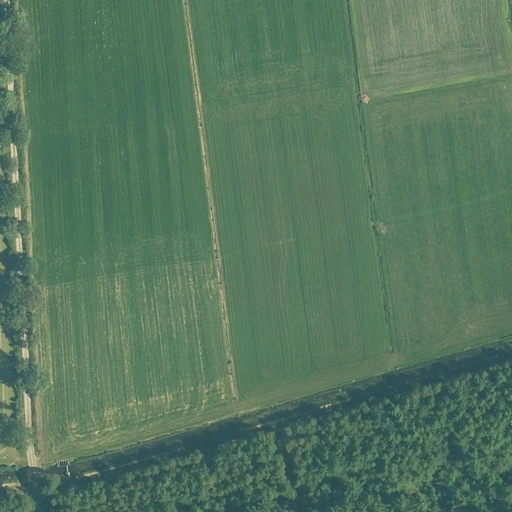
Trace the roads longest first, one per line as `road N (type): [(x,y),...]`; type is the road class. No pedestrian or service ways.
road 1 (track): [(6,0),(30,467),(41,511)]
road 2 (track): [(511,359),(107,475),(35,488)]
